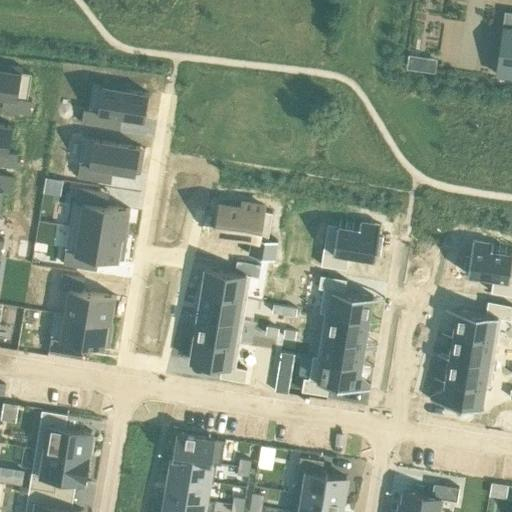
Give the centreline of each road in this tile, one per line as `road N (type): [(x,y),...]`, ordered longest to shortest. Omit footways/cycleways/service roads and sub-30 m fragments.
road 1 (residential): [(168,97),(116,381)]
road 2 (residential): [(370,422),(127,383)]
road 3 (residential): [(405,242),(370,422)]
road 4 (residential): [(106,511),(127,383)]
road 5 (residential): [(511,444),(384,424)]
